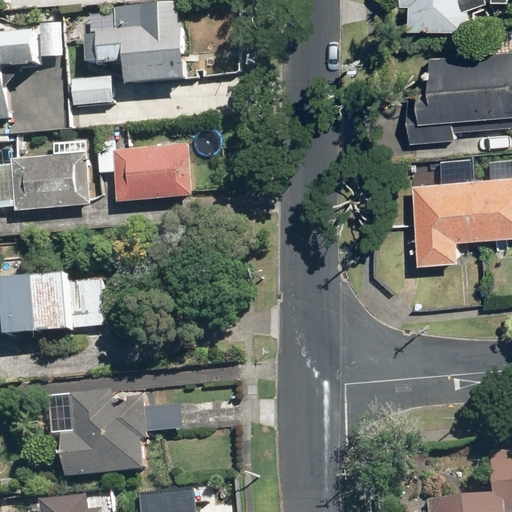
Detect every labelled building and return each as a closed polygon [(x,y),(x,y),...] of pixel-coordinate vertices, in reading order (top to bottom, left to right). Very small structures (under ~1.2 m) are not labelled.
[(416,3),(416,28),(474,27),(474,7),(493,0),(406,0),(407,3),(416,3)] [(96,34),(100,67),(128,64),(130,87),(187,81),(180,6),(119,12),(121,32),(96,34)] [(63,25),(44,26),(45,63),(64,62),(63,25)] [(0,42),(0,123),(15,121),(8,78),(42,73),(36,37),(0,42)] [(424,102),(408,103),(412,143),(455,139),(453,119),(511,113),(511,50),(433,58),(436,85),(423,86),(424,102)] [(114,80),(75,82),(77,110),(115,109),(114,80)] [(117,155),(121,205),(193,200),(189,150),(117,155)] [(13,165),(17,214),(93,208),(88,159),(13,165)] [(511,174),(415,183),(422,262),(463,259),(462,239),(511,234),(511,174)] [(0,340),(11,339),(11,344),(75,337),(75,330),(110,327),(105,284),(70,287),(69,276),(5,283),(7,303),(0,303),(0,340)] [(145,392),(64,401),(72,479),(154,470),(150,435),(184,431),(182,408),(148,412),(145,392)] [(511,511),(511,449),(493,452),(498,494),(431,501),(432,511),(511,511)] [(24,476),(2,477),(2,499),(24,498),(24,476)] [(144,496),(145,511),(202,511),(201,491),(144,496)] [(90,511),(89,498),(41,505),(41,511),(90,511)]
